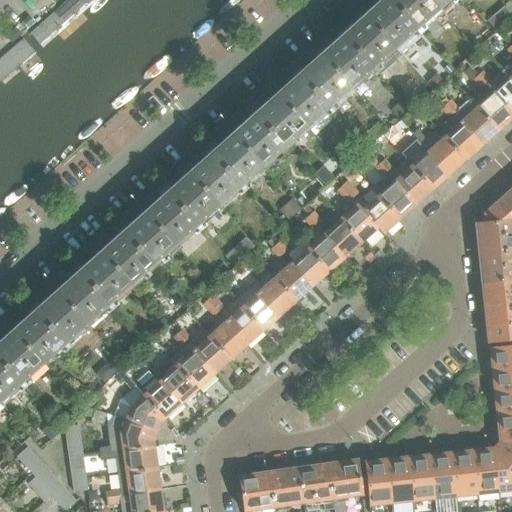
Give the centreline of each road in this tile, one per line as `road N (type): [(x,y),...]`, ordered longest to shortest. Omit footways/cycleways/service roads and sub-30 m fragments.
road 1 (residential): [(0,277),(309,0)]
road 2 (residential): [(232,431),(276,443),(335,435),(457,329),(452,255),(437,233)]
road 3 (residential): [(437,233),(418,262),(232,431)]
